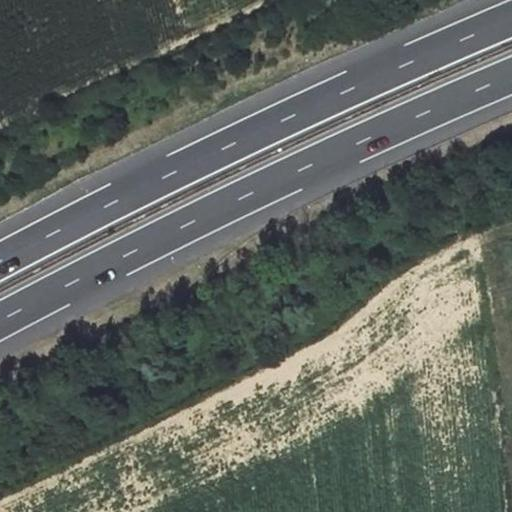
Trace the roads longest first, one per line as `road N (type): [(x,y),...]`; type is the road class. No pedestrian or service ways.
road 1 (motorway): [(0,321),(304,168),(511,76)]
road 2 (motorway): [(511,17),(189,163),(0,260)]
